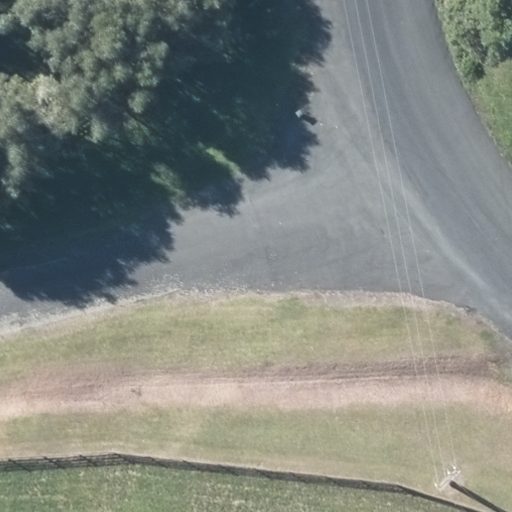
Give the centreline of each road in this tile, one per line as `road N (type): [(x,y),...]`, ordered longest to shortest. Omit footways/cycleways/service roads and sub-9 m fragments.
road 1 (unclassified): [(0,342),(447,239)]
road 2 (unclassified): [(447,239),(380,0)]
